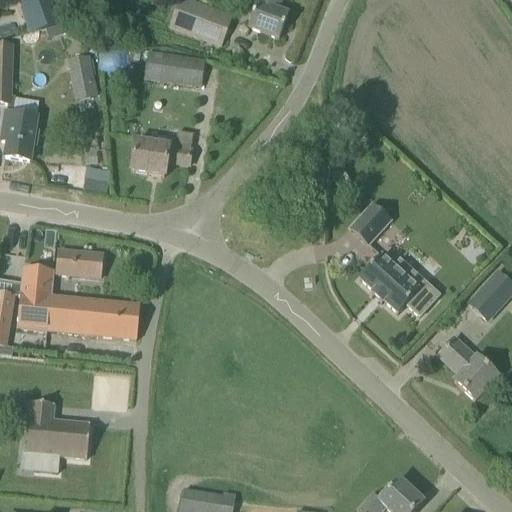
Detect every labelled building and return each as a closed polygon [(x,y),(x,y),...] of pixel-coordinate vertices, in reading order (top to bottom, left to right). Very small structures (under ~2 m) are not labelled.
[(49,0),(30,7),(39,33),(60,26),(51,0),(49,0)] [(221,50),(232,20),(180,0),(179,0),(168,30),(221,50)] [(258,0),(247,31),(278,43),(288,16),(278,12),(282,0),(258,0)] [(0,106),(11,107),(13,47),(12,40),(0,43),(0,106)] [(200,90),(204,64),(148,56),(144,82),(200,90)] [(67,63),(71,84),(87,81),(91,101),(98,100),(90,58),(67,63)] [(1,144),(7,145),(5,161),(29,164),(36,120),(6,116),(4,128),(1,144)] [(171,149),(170,150),(169,150),(169,149),(135,144),(130,175),(164,180),(166,166),(188,169),(191,153),(190,153),(193,138),(177,135),(175,150),(171,149)] [(85,154),(85,167),(97,167),(97,154),(85,154)] [(84,182),(82,192),(106,196),(108,186),(84,182)] [(372,207),(349,232),(368,249),(390,224),(372,207)] [(57,253),(55,279),(101,283),(104,258),(57,253)] [(405,308),(419,321),(439,298),(425,285),(418,293),(407,283),(414,275),(399,262),(393,270),(381,259),(380,260),(359,282),(373,295),(371,297),(381,307),(383,305),(397,317),(405,308)] [(139,308),(50,299),(52,275),(23,272),(20,296),(17,332),(116,342),(136,344),(139,308)] [(511,289),(498,276),(468,308),(486,325),(511,296),(511,289)] [(0,350),(7,352),(7,350),(15,298),(0,295),(0,350)] [(475,361),(454,342),(438,360),(458,379),(453,385),(475,404),(497,379),(476,360),(475,361)] [(0,350),(0,358),(11,360),(13,351),(7,350),(7,352),(0,350)] [(22,457),(36,458),(35,475),(58,477),(59,460),(86,463),(89,427),(52,424),(54,408),(30,406),(29,422),(26,422),(22,457)] [(384,511),(385,511),(386,511),(416,511),(423,505),(398,482),(378,503),(372,498),(358,511),(384,511)] [(231,511),(234,500),(183,491),(179,511),(231,511)]
